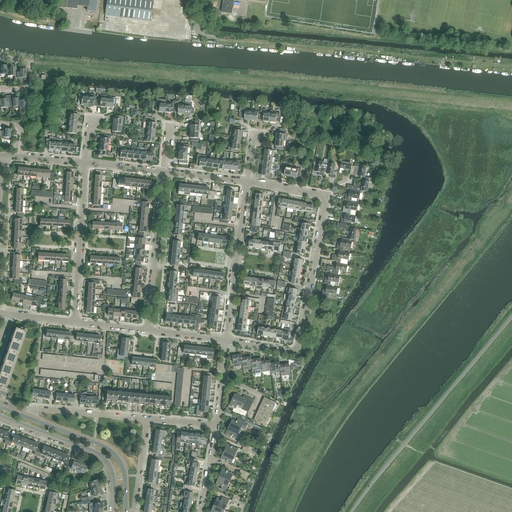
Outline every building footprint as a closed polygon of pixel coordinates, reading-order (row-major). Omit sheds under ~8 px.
[(77,9),(77,6),(87,7),(87,10),(95,12),(97,0),(59,0),(58,7),(66,8),(77,9)] [(107,0),(105,15),(150,21),(153,1),(146,0),(107,0)] [(223,0),(222,8),(221,12),(232,14),(234,0),(223,0)] [(235,13),(234,12),(233,18),(234,19),(251,21),(251,15),(235,13)] [(13,70),(13,65),(7,65),(7,74),(7,77),(17,76),(17,72),(16,70),(13,70)] [(17,72),(17,76),(17,78),(27,78),(26,68),(22,68),(22,69),(20,70),(20,72),(17,72)] [(91,107),(91,106),(94,106),(94,105),(97,105),(98,97),(95,96),(95,95),(90,94),(88,96),(88,97),(87,106),(88,107),(91,107)] [(10,107),(19,107),(19,101),(19,98),(18,96),(12,96),(13,101),(9,101),(10,107)] [(19,98),(19,107),(19,109),(29,108),(29,102),(25,103),(25,98),(19,98)] [(0,108),(10,107),(9,101),(6,102),(6,99),(0,99),(0,103),(0,105),(0,108)] [(172,112),(175,112),(175,104),(172,103),(172,105),(166,104),(165,113),(172,113),(172,112)] [(185,103),(185,106),(184,114),(186,115),(187,116),(189,116),(190,116),(190,115),(190,114),(193,114),(194,105),(192,105),(192,103),(185,103)] [(178,104),(175,104),(175,112),(177,113),(177,114),(184,114),(185,106),(178,105),(178,104)] [(239,115),(245,115),(244,120),(251,121),(252,112),(245,111),(246,108),(240,108),(240,113),(239,114),(239,115)] [(261,120),(261,111),(258,111),(258,112),(252,112),(251,121),(258,121),(258,120),(261,120)] [(270,122),(271,113),(264,113),(264,112),(261,111),(261,120),(263,120),(263,122),(270,122)] [(115,119),(112,119),(111,119),(111,123),(112,124),(113,125),(121,126),(124,127),(125,117),(115,116),(115,119)] [(231,127),(230,136),(232,136),(241,137),(241,136),(243,136),(243,134),(242,133),(242,131),(241,131),(241,128),(231,127)] [(1,131),(1,137),(10,138),(11,130),(5,129),(5,132),(1,131)] [(48,150),(55,151),(56,142),(56,138),(53,138),(53,142),(49,141),(49,140),(46,140),(45,149),(48,149),(48,150)] [(232,143),(225,142),(225,144),(228,144),(228,145),(231,146),(231,149),(240,150),(240,144),(232,143)] [(99,148),(99,151),(100,151),(100,154),(100,155),(101,155),(108,156),(109,156),(110,155),(110,153),(110,152),(109,152),(108,152),(108,145),(100,144),(98,144),(98,147),(98,148),(99,148)] [(140,151),(139,160),(145,161),(146,152),(147,146),(145,146),(144,149),(144,152),(140,151)] [(120,158),(126,159),(127,150),(121,149),(121,147),(118,147),(117,157),(120,157),(120,158)] [(206,159),(205,167),(212,168),(212,159),(213,159),(213,154),(211,153),(211,156),(210,156),(209,159),(206,159)] [(199,167),(205,167),(206,156),(197,155),(197,157),(196,165),(199,165),(199,167)] [(231,170),(237,171),(237,169),(241,170),(242,161),(235,160),(235,162),(232,162),(231,170)] [(324,176),(325,171),(325,170),(322,169),(324,162),(317,161),(316,166),(314,165),(313,169),(316,169),(315,172),(319,172),(318,175),(324,176)] [(350,174),(353,175),(355,166),(352,166),(352,164),(341,162),(340,168),(344,169),(344,170),(347,172),(348,172),(348,170),(351,170),(350,174)] [(325,171),(327,172),(327,174),(331,174),(330,177),(336,178),(337,172),(334,172),(335,164),(329,163),(328,168),(327,167),(325,170),(325,171)] [(361,178),(363,179),(364,177),(365,177),(367,166),(361,165),(361,164),(355,163),(355,166),(353,175),(356,176),(357,174),(359,174),(358,176),(361,176),(361,178)] [(284,175),(291,176),(292,168),(286,167),(284,174),(284,175)] [(296,168),(292,168),(291,176),(297,178),(297,176),(299,168),(299,167),(296,167),(296,168)] [(347,188),(352,189),(354,189),(356,190),(356,191),(361,192),(361,191),(367,192),(369,181),(370,178),(365,177),(364,177),(363,179),(362,182),(360,182),(360,183),(360,184),(357,185),(356,186),(348,185),(347,188)] [(17,189),(16,195),(23,195),(23,189),(25,189),(25,186),(22,186),(19,186),(19,189),(17,189)] [(354,204),(358,205),(361,205),(362,203),(358,202),(358,199),(359,199),(361,192),(356,191),(356,190),(354,189),(352,189),(352,191),(350,191),(349,195),(346,194),(345,200),(350,201),(351,201),(354,203),(354,204)] [(61,205),(69,206),(70,203),(72,203),(72,197),(65,196),(65,202),(61,202),(61,205)] [(282,204),(281,207),(288,208),(289,200),(285,199),(285,198),(281,197),(280,204),(282,204)] [(343,212),(348,213),(348,212),(349,213),(350,210),(357,211),(358,205),(354,204),(354,203),(351,201),(350,201),(350,203),(348,203),(347,206),(344,206),(343,212)] [(307,204),(306,212),(308,212),(308,213),(315,215),(317,206),(314,206),(314,205),(310,204),(310,203),(307,202),(307,204)] [(348,212),(348,213),(347,215),(345,214),(345,218),(342,218),(341,220),(341,223),(347,225),(347,222),(355,223),(356,216),(351,216),(352,215),(349,213),(348,212)] [(15,219),(15,225),(22,225),(22,219),(23,219),(23,216),(17,216),(17,219),(15,219)] [(346,227),(346,230),(347,232),(349,232),(347,235),(347,236),(349,236),(349,239),(348,238),(347,241),(352,242),(355,243),(357,229),(346,227)] [(337,249),(342,250),(343,250),(344,247),(351,248),(352,242),(347,241),(348,238),(344,238),(343,240),(341,240),(341,244),(338,243),(337,249)] [(333,255),(332,259),(332,260),(339,262),(339,261),(341,262),(341,259),(349,260),(350,254),(345,253),(345,252),(343,250),(342,250),(341,252),(339,252),(339,255),(333,255)] [(13,255),(13,261),(20,261),(20,255),(21,255),(21,252),(15,252),(15,255),(13,255)] [(135,265),(141,265),(141,262),(143,263),(144,256),(137,256),(136,262),(135,262),(135,265)] [(336,267),(328,266),(327,271),(332,272),(335,273),(335,275),(338,276),(339,271),(347,272),(348,265),(343,265),(343,264),(341,262),(339,261),(339,262),(339,264),(337,263),(336,267)] [(324,283),(329,284),(331,284),(331,281),(339,283),(340,276),(338,276),(335,275),(335,273),(332,272),(331,275),(329,274),(328,278),(325,277),(324,283)] [(60,285),(66,286),(67,280),(65,280),(65,277),(56,276),(56,279),(60,279),(60,285)] [(89,283),(88,289),(95,289),(95,283),(99,283),(99,280),(91,280),(91,283),(89,283)] [(329,284),(329,286),(327,286),(326,290),(323,289),(322,295),(328,296),(329,293),(337,294),(338,288),(333,287),(333,286),(331,284),(329,284)] [(289,291),(289,295),(297,296),(297,292),(299,292),(299,290),(288,288),(287,291),(289,291)] [(133,298),(132,298),(131,301),(134,301),(137,301),(137,298),(139,299),(140,292),(133,292),(133,298)] [(11,301),(17,302),(19,295),(13,293),(11,301)] [(17,302),(24,304),(25,296),(19,295),(17,302)] [(32,298),(25,296),(24,304),(30,305),(32,298)] [(242,300),(242,302),(242,304),(240,304),(240,306),(241,306),(249,307),(250,301),(252,301),(253,298),(245,297),(244,300),(242,300)] [(38,298),(38,299),(32,298),(30,305),(36,307),(37,304),(40,304),(41,302),(41,299),(38,298)] [(106,304),(105,309),(105,313),(108,313),(108,315),(114,316),(114,309),(108,309),(109,305),(106,304)] [(195,325),(196,323),(199,323),(199,319),(200,315),(196,315),(196,318),(190,317),(189,324),(195,325)] [(0,395),(6,397),(7,393),(8,393),(9,390),(5,388),(25,331),(16,328),(0,373),(0,395)] [(121,350),(118,350),(116,359),(124,360),(125,357),(127,357),(128,351),(121,350)] [(234,367),(243,366),(242,358),(242,355),(233,356),(234,367)] [(248,368),(252,367),(253,367),(252,360),(251,357),(242,358),(243,366),(243,370),(248,370),(248,368)] [(253,370),(262,369),(261,362),(261,359),(252,360),(253,367),(252,367),(253,370)] [(262,372),(271,371),(272,371),(271,363),(270,360),(261,362),(262,369),(262,372)] [(289,364),(280,365),(281,373),(281,376),(291,375),(290,370),(292,370),(293,367),(301,367),(302,363),(299,362),(295,361),(294,364),(291,364),(290,366),(289,364)] [(272,374),(281,373),(280,365),(280,362),(271,363),(272,371),(271,371),(272,374)] [(112,402),(113,392),(107,391),(107,394),(102,394),(102,398),(106,399),(106,403),(107,403),(108,402),(112,402)] [(235,394),(230,405),(236,408),(237,405),(242,407),(241,409),(249,412),(254,401),(244,396),(243,398),(235,394)] [(259,409),(271,414),(276,403),(264,398),(259,409)] [(271,414),(259,409),(255,420),(266,425),(271,414)] [(247,425),(248,424),(245,423),(240,420),(238,419),(237,421),(236,422),(232,420),(229,427),(240,432),(241,428),(245,429),(247,425)] [(240,432),(229,427),(226,434),(236,438),(240,432)] [(0,437),(0,438),(6,440),(6,441),(7,437),(9,433),(3,430),(0,437)] [(205,434),(199,434),(198,441),(198,445),(200,445),(201,441),(204,442),(207,442),(208,436),(205,436),(205,434)] [(14,435),(13,439),(11,443),(15,444),(14,446),(17,447),(17,445),(20,437),(14,435)] [(17,445),(23,447),(26,439),(20,437),(17,445)] [(23,447),(29,449),(32,442),(26,439),(23,447)] [(29,449),(35,452),(37,448),(38,444),(32,442),(29,449)] [(228,445),(224,452),(235,456),(238,449),(232,447),(233,446),(232,446),(232,447),(228,445)] [(44,446),(42,450),(41,454),(44,455),(43,458),(46,459),(47,456),(50,448),(44,446)] [(252,451),(243,447),(242,450),(250,454),(254,456),(256,453),(252,451)] [(47,456),(53,458),(56,451),(50,448),(47,456)] [(55,462),(58,463),(62,453),(56,451),(53,458),(56,460),(55,462)] [(235,456),(224,452),(221,458),(232,463),(235,456)] [(62,453),(58,463),(61,465),(62,462),(65,463),(66,459),(68,455),(62,453)] [(199,464),(199,463),(196,463),(196,460),(188,458),(187,462),(189,462),(189,465),(187,464),(186,467),(191,468),(198,469),(198,467),(199,467),(200,467),(200,465),(200,464),(199,464)] [(77,463),(74,461),(71,469),(84,474),(87,467),(82,464),(82,463),(77,461),(77,463)] [(198,469),(191,468),(186,467),(186,470),(190,471),(189,474),(197,475),(198,475),(198,473),(198,472),(197,472),(198,469)] [(223,470),(220,476),(230,481),(233,474),(228,472),(228,471),(227,471),(223,470)] [(230,481),(220,476),(217,483),(227,488),(230,481)] [(151,486),(157,487),(160,488),(160,484),(158,484),(159,478),(156,478),(149,477),(148,483),(151,483),(151,486)] [(196,481),(184,479),(183,482),(186,482),(185,485),(183,485),(183,488),(191,489),(192,486),(194,487),(196,481)] [(89,482),(91,489),(100,486),(98,480),(89,482)] [(100,486),(91,489),(93,496),(102,493),(100,486)] [(147,492),(146,495),(157,496),(158,490),(156,490),(157,487),(151,486),(150,489),(147,489),(146,489),(145,492),(146,492),(147,492)] [(192,499),(193,493),(190,492),(191,489),(183,488),(182,491),(184,491),(183,494),(181,494),(181,497),(192,499)] [(192,499),(181,497),(180,500),(184,500),(184,503),(191,505),(192,499)] [(214,505),(224,510),(229,500),(223,498),(221,500),(217,498),(214,505)]
